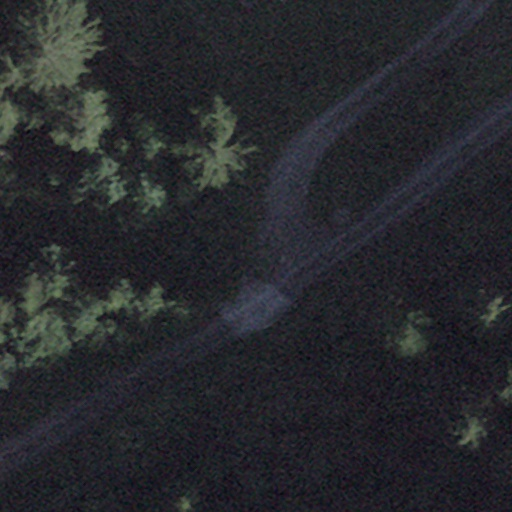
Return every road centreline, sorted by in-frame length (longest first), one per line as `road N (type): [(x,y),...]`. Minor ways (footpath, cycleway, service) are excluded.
road 1 (track): [(0,461),(149,380),(317,266),(511,116)]
road 2 (track): [(480,0),(298,152),(284,191),(317,266)]
